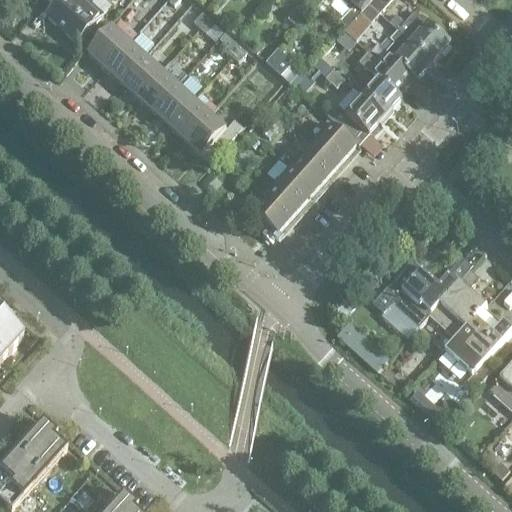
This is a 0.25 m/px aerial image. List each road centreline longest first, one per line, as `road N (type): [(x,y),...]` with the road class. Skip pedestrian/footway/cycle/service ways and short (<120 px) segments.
road 1 (tertiary): [(277,309),(0,62)]
road 2 (tertiary): [(496,511),(277,309)]
road 3 (residential): [(277,309),(410,164)]
road 4 (residential): [(186,511),(40,387)]
road 5 (residential): [(40,387),(75,343),(0,277)]
road 6 (residential): [(410,164),(511,50)]
road 7 (residential): [(511,255),(410,164)]
